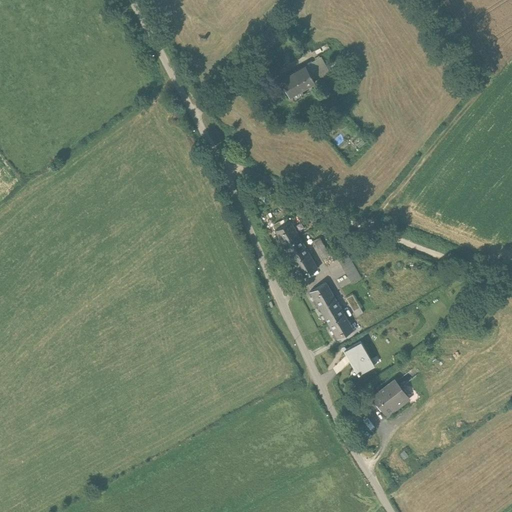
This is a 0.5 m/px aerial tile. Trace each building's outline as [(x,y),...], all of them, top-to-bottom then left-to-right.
[(314,64),(308,67),(313,75),(318,72),(314,64)] [(305,65),(287,75),(279,79),(289,96),(290,96),(292,100),(299,96),(297,92),(314,83),(305,65)] [(328,70),(315,78),(318,83),(332,75),(328,70)] [(290,223),(274,232),(278,238),(275,239),(277,242),(279,240),(284,248),(299,239),(290,223)] [(324,236),(319,238),(323,245),(327,242),(324,236)] [(323,245),(319,238),(313,242),(323,260),(330,257),(323,245)] [(299,239),(284,248),(288,256),(286,257),(288,260),(290,259),(293,263),(308,254),(299,239)] [(308,254),(293,263),(297,271),(295,273),(297,276),(299,274),(302,279),(317,270),(308,254)] [(346,254),(337,260),(340,265),(349,259),(346,254)] [(349,259),(340,265),(343,270),(352,264),(349,259)] [(352,264),(343,270),(346,275),(355,269),(352,264)] [(355,269),(346,275),(348,280),(358,274),(355,269)] [(358,274),(348,280),(351,285),(361,279),(358,274)] [(325,284),(310,293),(313,298),(310,299),(312,302),(314,301),(319,309),(335,300),(325,284)] [(352,296),(346,299),(353,311),(359,308),(352,296)] [(335,300),(319,309),(323,316),(321,318),(323,321),(325,319),(328,324),(344,315),(335,300)] [(359,308),(353,311),(356,318),(363,314),(359,308)] [(344,315),(328,324),(332,332),(330,333),(332,336),(334,335),(337,340),(353,331),(344,315)] [(360,343),(344,352),(358,376),(374,367),(360,343)] [(393,358),(396,363),(401,361),(398,355),(393,358)] [(410,380),(418,373),(415,369),(406,376),(410,380)] [(394,381),(372,397),(387,416),(408,399),(394,381)] [(358,397),(349,405),(356,412),(365,404),(358,397)] [(355,413),(346,418),(350,426),(359,421),(355,413)]
